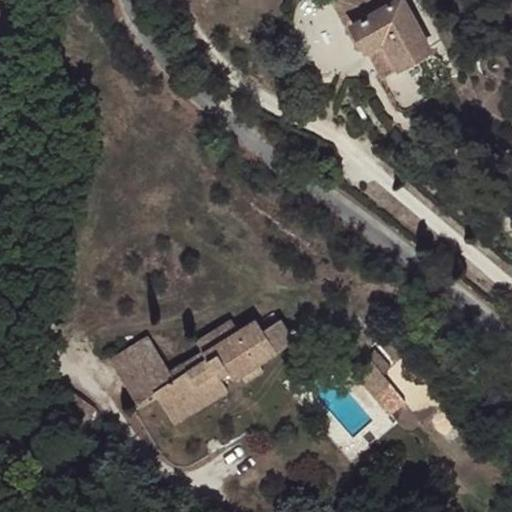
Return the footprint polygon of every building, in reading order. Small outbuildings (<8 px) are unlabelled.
[(338,0),(352,24),(394,0),(338,0)] [(381,76),(428,49),(401,0),(394,0),(352,24),(381,76)] [(141,322),(106,349),(136,393),(156,378),(160,384),(173,403),(203,380),(208,388),(230,373),(223,365),(219,358),(226,354),(231,359),(232,361),(240,355),(245,363),(262,350),(257,343),(290,319),(273,296),(259,306),(249,294),(231,308),(224,298),(191,322),(197,332),(202,339),(185,352),(180,346),(167,356),(141,322)] [(373,315),(365,323),(382,339),(390,331),(373,315)] [(382,339),(365,323),(350,338),(378,364),(393,348),(382,339)] [(197,332),(180,346),(185,352),(202,339),(197,332)] [(219,358),(223,365),(231,359),(226,354),(219,358)] [(156,378),(136,393),(140,398),(160,384),(156,378)] [(203,380),(173,403),(178,410),(208,388),(203,380)] [(25,511),(43,504),(28,475),(0,487),(0,488),(11,511),(25,511)]
